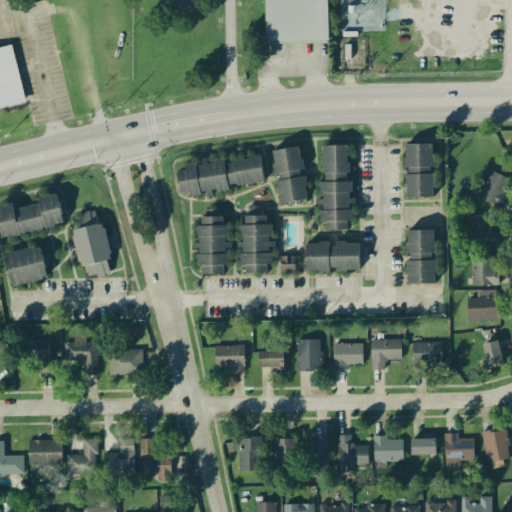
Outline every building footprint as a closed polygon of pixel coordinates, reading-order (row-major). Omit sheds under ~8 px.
[(326,0),(264,0),(264,45),(326,45),(326,0)] [(0,49),(0,110),(24,106),(12,47),(0,49)] [(404,199),(433,199),(433,146),(404,146),(404,199)] [(319,148),(321,232),(351,231),(350,148),(319,148)] [(301,149),(272,153),(278,205),(308,201),(301,149)] [(175,169),(180,198),(264,184),(259,155),(175,169)] [(510,180),(488,173),(480,201),(502,208),(510,180)] [(0,238),(62,228),(56,194),(36,198),(37,205),(13,210),(12,205),(0,206),(0,238)] [(109,260),(99,212),(69,218),(80,271),(94,268),(96,278),(109,275),(106,261),(109,260)] [(468,248),(498,248),(498,233),(490,233),(490,216),(468,216),(468,248)] [(272,218),(239,217),(239,274),(271,275),(272,218)] [(195,275),(228,275),(228,219),(196,218),(195,275)] [(435,285),(435,231),(405,231),(405,285),(435,285)] [(305,273),(359,274),(359,244),(305,244),(305,273)] [(3,254),(9,287),(46,281),(40,248),(3,254)] [(498,287),(498,257),(472,258),(472,287),(498,287)] [(282,258),(281,276),(296,276),(296,258),(282,258)] [(468,299),(468,322),(498,322),(498,299),(468,299)] [(40,378),(52,378),(51,342),(33,342),(32,336),(21,336),(22,362),(39,361),(40,378)] [(298,341),(298,372),(321,372),(321,341),(298,341)] [(402,341),(372,341),(372,372),(385,372),(385,361),(402,361),(402,341)] [(65,364),(83,364),(83,376),(98,376),(98,342),(65,342),(65,364)] [(482,346),(487,370),(503,366),(498,342),(482,346)] [(442,344),(413,344),(413,371),(442,371),(442,344)] [(334,345),(334,370),(362,370),(362,345),(334,345)] [(214,347),(214,373),(244,373),(244,347),(214,347)] [(109,352),(109,376),(142,376),(142,352),(109,352)] [(283,353),(257,353),(257,372),(283,372),(283,353)] [(485,462),(508,462),(508,432),(485,432),(485,462)] [(459,436),(444,436),(444,463),(474,462),(474,440),(459,441),(459,436)] [(328,478),(328,437),(312,437),(312,448),(307,448),(307,478),(328,478)] [(352,437),(337,437),(337,467),(368,467),(368,447),(352,447),(352,437)] [(134,477),(133,439),(121,440),(121,455),(104,455),(105,477),(134,477)] [(239,439),(239,473),(261,473),(261,439),(239,439)] [(403,464),(403,439),(374,439),(374,464),(403,464)] [(170,456),(156,457),(156,440),(140,441),(142,478),(170,477),(170,456)] [(273,472),(296,472),(296,440),(273,440),(273,472)] [(435,440),(410,440),(410,457),(435,457),(435,440)] [(84,456),(68,456),(68,477),(98,477),(98,441),(84,441),(84,456)] [(61,467),(61,442),(28,442),(28,467),(61,467)] [(0,476),(23,476),(23,457),(3,457),(3,443),(0,443),(0,476)] [(492,511),(492,498),(477,498),(477,500),(461,500),(461,511),(492,511)] [(455,511),(455,502),(445,502),(445,504),(425,505),(425,511),(455,511)]
